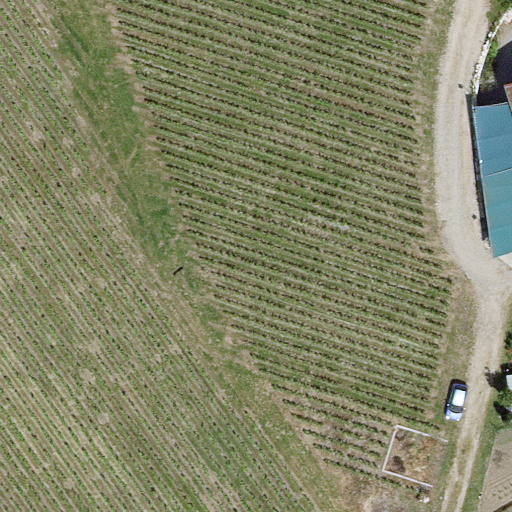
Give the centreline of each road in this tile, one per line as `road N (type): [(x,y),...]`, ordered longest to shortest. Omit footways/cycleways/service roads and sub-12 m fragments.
road 1 (track): [(478,0),(455,76),(456,179),(458,218),(489,277),(492,338),(454,511)]
road 2 (track): [(91,0),(184,279)]
